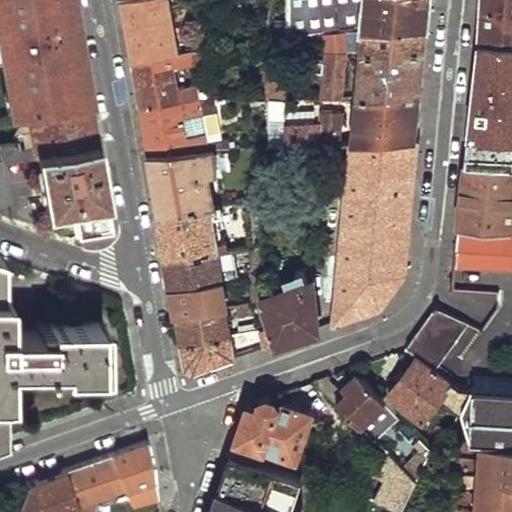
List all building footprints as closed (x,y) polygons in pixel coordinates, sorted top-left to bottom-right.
[(74,24),(69,0),(0,0),(0,69),(9,113),(24,111),(87,99),(74,24)] [(119,0),(125,29),(131,62),(176,54),(167,0),(119,0)] [(283,0),(284,31),(301,30),(300,0),(283,0)] [(362,0),(360,26),(429,24),(431,3),(431,0),(362,0)] [(511,0),(482,0),(479,37),(511,39),(511,0)] [(360,26),(358,47),(426,46),(427,36),(429,24),(360,26)] [(476,69),(473,96),(511,98),(511,39),(479,37),(476,69)] [(358,47),(354,94),(421,91),(423,71),(426,46),(358,47)] [(325,48),(320,97),(341,95),(345,48),(325,48)] [(135,85),(139,109),(195,98),(193,83),(174,86),(171,69),(190,65),(188,52),(176,54),(131,62),(135,85)] [(281,91),(282,69),(267,69),(266,90),(281,91)] [(354,94),(349,141),(417,137),(419,116),(421,91),(354,94)] [(143,131),(146,154),(215,149),(226,149),(225,138),(203,139),(202,131),(185,132),(182,114),(197,111),(195,98),(139,109),(143,131)] [(0,143),(0,161),(36,154),(94,143),(91,121),(87,99),(24,111),(30,145),(16,148),(14,141),(0,143)] [(283,122),(282,145),(336,141),(339,110),(319,111),(317,121),(283,122)] [(349,141),(332,322),(366,311),(379,306),(403,269),(417,137),(349,141)] [(36,154),(47,211),(72,207),(76,233),(109,227),(102,185),(94,143),(36,154)] [(151,183),(156,212),(207,206),(202,174),(217,171),(215,149),(146,154),(151,183)] [(461,197),(458,226),(511,229),(511,222),(511,164),(465,161),(461,197)] [(244,201),(249,247),(262,245),(259,203),(258,199),(244,201)] [(160,237),(165,261),(228,250),(226,240),(215,241),(211,216),(221,215),(220,204),(207,206),(156,212),(160,237)] [(511,229),(458,226),(454,263),(511,267),(511,229)] [(249,247),(251,275),(264,272),(262,245),(249,247)] [(167,274),(169,288),(222,279),(220,265),(237,262),(236,249),(228,250),(165,261),(167,274)] [(251,275),(254,299),(267,297),(264,272),(251,275)] [(267,297),(270,326),(272,343),(295,335),(317,328),(311,278),(267,297)] [(171,301),(174,314),(226,304),(222,279),(169,288),(171,301)] [(0,438),(0,439),(1,399),(7,399),(7,367),(41,367),(40,372),(102,371),(101,322),(44,323),(43,331),(6,331),(5,295),(0,294),(0,438)] [(251,299),(256,328),(270,326),(267,297),(254,299),(251,299)] [(176,328),(179,342),(231,332),(226,304),(174,314),(176,328)] [(436,304),(405,349),(415,356),(433,370),(468,324),(436,304)] [(179,342),(183,364),(188,367),(195,370),(216,362),(272,343),(270,326),(256,328),(231,332),(179,342)] [(415,356),(387,394),(420,420),(442,392),(461,407),(471,392),(461,391),(433,370),(415,356)] [(314,380),(361,425),(384,401),(357,372),(346,383),(351,388),(346,394),(329,376),(314,380)] [(471,392),(461,407),(475,440),(483,441),(511,442),(511,392),(472,390),(471,392)] [(240,430),(233,451),(277,466),(282,453),(297,459),(313,413),(269,397),(260,400),(249,405),(240,430)] [(112,450),(124,487),(129,502),(158,497),(155,476),(148,437),(112,450)] [(511,511),(511,442),(483,441),(476,511),(511,511)] [(63,466),(76,508),(89,511),(92,511),(97,499),(102,501),(113,497),(115,489),(124,487),(112,450),(63,466)] [(277,466),(233,451),(213,507),(211,511),(289,511),(292,503),(302,476),(277,466)] [(26,479),(14,511),(65,511),(76,508),(63,466),(40,474),(26,479)] [(405,467),(386,506),(400,511),(417,478),(405,467)] [(300,511),(302,506),(292,503),(289,511),(300,511)]
